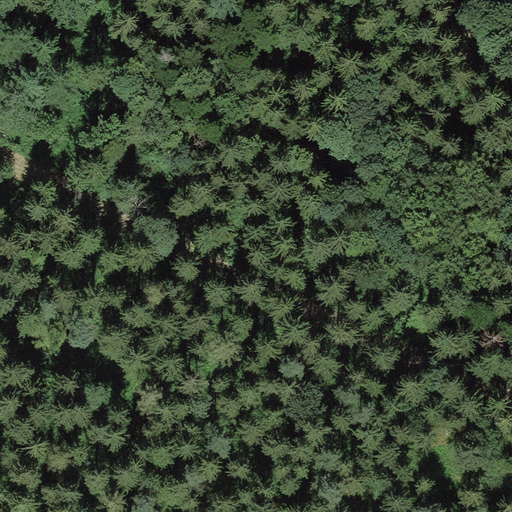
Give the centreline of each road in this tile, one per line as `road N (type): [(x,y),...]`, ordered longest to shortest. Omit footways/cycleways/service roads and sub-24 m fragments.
road 1 (track): [(511,407),(426,386),(201,288),(97,218),(0,182)]
road 2 (track): [(451,0),(511,137)]
